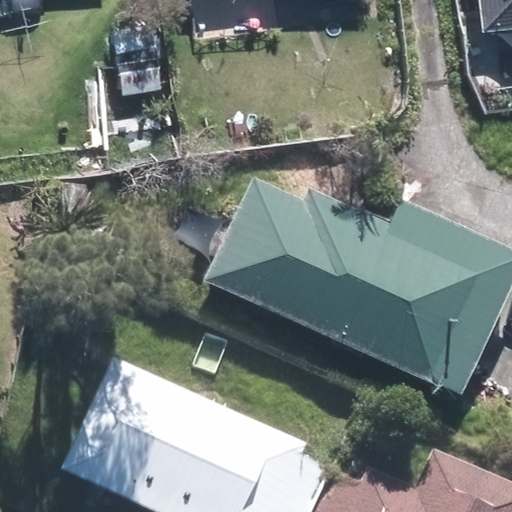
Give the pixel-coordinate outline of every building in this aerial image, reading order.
[(511,0),(474,0),(475,18),(511,16),(511,0)] [(149,46),(104,54),(111,96),(156,88),(149,46)] [(271,143),(210,272),(450,384),(510,255),(271,143)] [(105,373),(54,481),(119,511),(299,511),(318,474),(105,373)] [(336,473),(316,511),(511,511),(416,467),(399,503),(336,473)]
